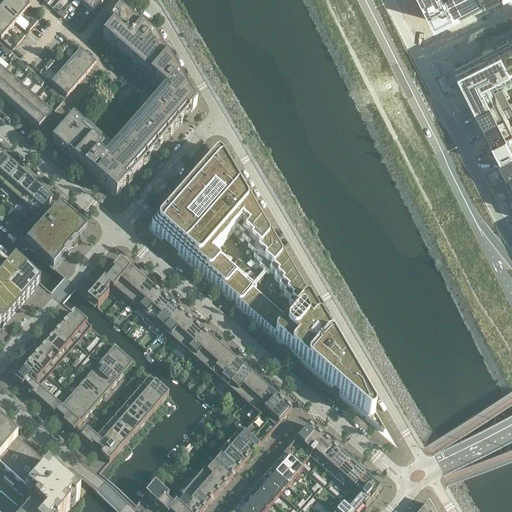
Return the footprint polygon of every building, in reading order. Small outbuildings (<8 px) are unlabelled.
[(30,7),(21,0),(7,0),(6,3),(22,16),(30,7)] [(92,14),(104,0),(89,0),(84,6),(92,14)] [(421,0),(432,21),(474,0),(421,0)] [(22,16),(6,3),(0,9),(0,10),(15,24),(22,16)] [(15,24),(0,10),(0,23),(9,31),(15,24)] [(116,198),(195,108),(167,61),(156,42),(119,10),(108,22),(113,26),(102,38),(158,87),(103,150),(77,127),(80,124),(73,118),(51,142),(116,198)] [(9,31),(0,23),(0,39),(1,40),(9,31)] [(478,55),(455,66),(472,100),(472,102),(473,102),(489,94),(493,91),(494,91),(501,87),(511,81),(511,37),(496,45),(492,47),(490,48),(487,50),(482,52),(482,53),(478,55)] [(460,43),(465,55),(476,50),(471,38),(460,43)] [(96,65),(80,51),(72,60),(88,74),(96,65)] [(88,74),(72,60),(65,68),(81,82),(88,74)] [(81,82),(65,68),(59,75),(75,89),(81,82)] [(0,91),(11,79),(3,72),(0,75),(0,91)] [(75,89),(59,75),(51,84),(67,98),(75,89)] [(0,96),(6,102),(19,86),(11,79),(0,91),(0,96)] [(14,109),(28,93),(19,86),(6,102),(14,109)] [(489,94),(473,102),(481,118),(509,104),(501,87),(494,91),(493,91),(489,94)] [(22,116),(36,100),(28,93),(14,109),(22,116)] [(30,123),(44,107),(36,100),(22,116),(30,123)] [(511,109),(509,104),(481,118),(489,134),(510,123),(507,117),(511,114),(511,109)] [(38,130),(52,115),(44,107),(30,123),(38,130)] [(511,122),(510,123),(489,134),(497,150),(511,142),(511,122)] [(511,142),(497,150),(505,166),(511,162),(511,142)] [(273,337),(289,351),(318,318),(307,299),(302,291),(297,283),(292,274),(287,266),(283,258),(222,154),(219,149),(214,154),(152,224),(149,228),(153,231),(173,249),(240,307),(246,313),(253,319),(260,325),(267,331),(273,337)] [(0,172),(8,164),(0,156),(0,172)] [(0,187),(1,189),(17,171),(8,164),(0,172),(0,187)] [(10,196),(25,179),(17,171),(1,189),(10,196)] [(0,196),(32,224),(36,219),(43,212),(0,174),(0,196)] [(18,204),(34,186),(25,179),(10,196),(18,204)] [(27,211),(43,194),(34,186),(18,204),(27,211)] [(52,202),(43,194),(27,211),(36,219),(43,212),(52,202)] [(53,270),(64,257),(63,256),(68,250),(69,251),(71,249),(69,247),(74,241),(76,243),(86,232),(59,208),(47,222),(48,222),(51,225),(47,230),(43,227),(40,231),(42,232),(42,233),(43,234),(42,236),(39,233),(38,232),(26,246),(50,267),(53,270)] [(0,279),(0,329),(40,284),(12,259),(2,270),(5,273),(0,279)] [(118,284),(130,271),(120,262),(109,274),(108,275),(115,282),(118,284)] [(121,297),(138,278),(130,271),(118,284),(115,282),(110,288),(113,291),(121,297)] [(118,284),(115,282),(108,275),(107,276),(106,278),(97,287),(105,294),(105,293),(110,288),(113,291),(118,284)] [(129,305),(146,285),(138,278),(121,297),(129,305)] [(137,312),(154,292),(147,286),(146,285),(129,305),(137,312)] [(87,299),(97,309),(108,296),(105,293),(105,294),(97,287),(94,291),(93,293),(93,292),(87,299)] [(145,319),(163,299),(154,292),(137,312),(145,319)] [(153,326),(171,306),(163,299),(145,319),(153,326)] [(384,431),(348,369),(318,318),(307,299),(296,311),(294,313),(297,316),(289,326),(286,323),(273,337),(289,351),(340,395),(383,433),(384,433),(384,432),(385,432),(384,431)] [(162,333),(179,313),(171,306),(153,326),(162,333)] [(170,340),(187,321),(179,313),(162,333),(170,340)] [(91,330),(74,314),(72,316),(68,321),(67,321),(66,322),(84,338),(91,330)] [(178,347),(195,328),(187,321),(170,340),(178,347)] [(84,338),(66,322),(65,324),(64,326),(61,329),(60,329),(59,331),(77,346),(84,338)] [(186,354),(203,335),(195,328),(178,347),(186,354)] [(69,354),(77,346),(59,331),(58,332),(53,338),(53,337),(52,339),(69,354)] [(194,362),(211,342),(203,335),(186,354),(194,362)] [(62,362),(69,354),(52,339),(51,340),(46,346),(46,345),(45,347),(62,362)] [(96,339),(91,345),(94,347),(99,341),(96,339)] [(202,369),(219,349),(211,342),(194,362),(202,369)] [(101,343),(96,349),(99,351),(104,345),(101,343)] [(89,353),(94,347),(91,345),(86,351),(89,353)] [(55,371),(62,362),(45,347),(44,348),(39,354),(39,353),(37,355),(55,371)] [(94,357),(99,351),(96,349),(91,355),(94,357)] [(132,366),(114,349),(106,358),(125,374),(126,373),(125,373),(131,367),(132,366)] [(219,349),(202,369),(210,376),(228,356),(226,355),(219,349)] [(55,371),(37,355),(37,356),(32,362),(30,364),(48,379),(55,371)] [(82,355),(77,361),(80,363),(85,357),(82,355)] [(228,356),(210,376),(218,383),(236,364),(229,357),(228,356)] [(125,374),(106,358),(99,366),(118,382),(119,381),(118,381),(124,375),(125,374)] [(87,359),(82,365),(85,368),(90,362),(87,359)] [(74,369),(80,363),(77,361),(71,367),(74,369)] [(40,387),(48,379),(30,364),(29,364),(30,365),(27,368),(25,370),(23,372),(36,383),(40,387)] [(236,364),(218,383),(227,390),(244,371),(243,370),(236,364)] [(79,374),(85,368),(82,365),(77,371),(79,374)] [(118,382),(99,366),(92,374),(111,390),(111,389),(117,383),(118,382)] [(68,371),(63,377),(65,380),(71,373),(68,371)] [(244,371),(227,390),(235,397),(252,378),(245,372),(244,371)] [(36,383),(23,372),(14,382),(22,389),(23,389),(26,391),(25,392),(27,393),(33,386),(36,383)] [(111,390),(92,374),(85,383),(103,399),(104,398),(104,397),(109,391),(110,392),(111,390)] [(73,375),(68,381),(70,384),(76,378),(73,375)] [(60,386),(65,380),(63,377),(57,383),(60,386)] [(252,378),(235,397),(243,404),(260,385),(259,384),(252,378)] [(168,397),(149,380),(147,382),(148,382),(142,388),(161,405),(168,397)] [(65,390),(70,384),(68,381),(62,387),(65,390)] [(103,399),(85,383),(77,391),(96,407),(97,406),(102,399),(103,400),(103,399)] [(161,405),(142,388),(138,385),(136,386),(140,390),(135,397),(154,413),(161,405)] [(260,385),(243,404),(251,412),(268,392),(261,386),(260,385)] [(48,399),(38,390),(33,386),(27,393),(28,393),(31,396),(30,396),(42,406),(48,399)] [(51,396),(56,390),(54,387),(48,394),(51,396)] [(96,407),(77,391),(70,399),(89,415),(90,414),(95,408),(96,407)] [(61,394),(59,392),(53,398),(56,400),(61,394)] [(268,392),(251,412),(259,418),(259,419),(263,414),(266,411),(276,399),(275,398),(268,392)] [(154,413),(135,397),(134,396),(131,393),(129,395),(133,398),(128,405),(147,422),(154,413)] [(64,412),(61,410),(51,401),(48,399),(42,406),(44,408),(54,417),(54,416),(57,419),(58,420),(64,412)] [(89,415),(70,399),(63,407),(66,410),(82,423),(83,422),(88,416),(89,415)] [(266,411),(263,414),(270,420),(283,406),(277,400),(276,399),(266,411)] [(147,422),(128,405),(123,401),(122,403),(126,406),(120,413),(140,430),(147,422)] [(283,406),(270,420),(278,427),(283,421),(287,416),(291,412),(290,411),(283,406)] [(140,430),(120,413),(116,409),(115,411),(119,414),(113,421),(133,438),(140,430)] [(66,410),(64,412),(58,420),(59,421),(62,423),(62,424),(73,433),(82,423),(66,410)] [(271,435),(278,427),(270,420),(263,414),(259,419),(259,418),(255,422),(254,424),(244,435),(259,449),(271,435)] [(133,438),(113,421),(109,417),(108,419),(112,422),(106,429),(125,446),(133,438)] [(125,446),(106,429),(102,426),(101,427),(105,431),(101,435),(99,437),(105,442),(118,454),(119,453),(120,452),(125,446)] [(0,511),(67,511),(69,510),(79,499),(0,428),(0,511)] [(361,511),(364,509),(369,503),(366,500),(371,494),(374,497),(380,491),(309,428),(235,511),(361,511)] [(244,435),(240,431),(239,432),(232,440),(252,457),(259,449),(244,435)] [(96,453),(102,446),(96,441),(94,439),(87,432),(80,440),(91,449),(94,452),(96,453)] [(252,457),(232,440),(225,448),(245,465),(252,457)] [(109,465),(118,454),(105,442),(102,446),(96,453),(96,454),(97,454),(100,456),(99,457),(109,465)] [(245,465),(225,448),(218,456),(238,473),(245,465)] [(238,473),(218,456),(211,464),(231,481),(238,473)] [(231,481),(211,464),(204,472),(224,489),(231,481)] [(224,489),(204,472),(197,480),(217,497),(224,489)] [(217,497),(197,480),(190,488),(210,505),(217,497)] [(165,501),(168,498),(154,486),(145,497),(154,505),(154,504),(158,508),(159,509),(165,501)] [(203,511),(210,505),(190,488),(183,496),(201,511),(203,511)] [(201,511),(183,496),(176,504),(175,505),(175,504),(172,508),(177,511),(179,511),(182,509),(184,511),(201,511)] [(175,504),(172,508),(165,501),(159,509),(162,511),(179,511),(182,509),(176,504),(175,505),(175,504)]
